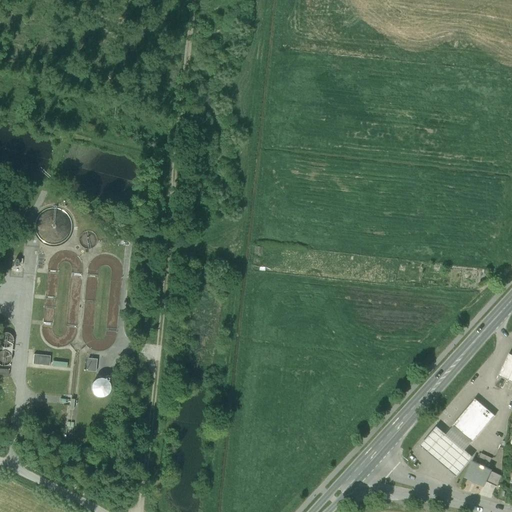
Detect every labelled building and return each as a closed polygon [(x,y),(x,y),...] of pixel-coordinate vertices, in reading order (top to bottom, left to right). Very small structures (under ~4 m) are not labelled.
[(14,271),(16,271),(18,270),(20,268),(21,266),(21,264),(21,262),(20,260),(18,259),(17,258),(14,257),(12,258),(10,259),(9,260),(8,262),(8,265),(8,267),(10,269),(11,270),(14,271)] [(56,294),(57,273),(48,272),(47,294),(56,294)] [(111,309),(119,309),(119,279),(111,279),(111,309)] [(54,312),(55,299),(46,298),(45,312),(54,312)] [(6,333),(1,335),(0,335),(0,345),(4,348),(10,346),(13,341),(11,336),(6,333)] [(5,349),(2,348),(2,352),(5,352),(7,353),(9,354),(11,357),(13,345),(12,345),(10,347),(8,348),(5,349)] [(4,352),(0,353),(0,365),(2,367),(8,366),(11,361),(9,355),(4,352)] [(511,356),(509,354),(498,377),(503,379),(511,383),(511,356)] [(50,357),(33,355),(32,365),(49,367),(50,357)] [(97,360),(88,359),(87,372),(95,373),(97,360)] [(458,390),(463,394),(483,372),(477,367),(458,390)] [(98,379),(94,381),(92,383),(90,387),(90,391),(92,395),(94,397),(98,399),(102,399),(106,397),(108,395),(110,391),(110,388),(108,383),(106,381),(103,379),(98,379)] [(475,400),(452,427),(453,427),(471,443),(472,443),(495,416),(475,400)] [(71,401),(67,401),(66,412),(70,413),(74,413),(75,401),(71,401)] [(69,421),(66,420),(64,432),(72,432),(73,421),(69,421)] [(471,443),(453,427),(446,435),(437,427),(420,446),(456,477),(473,458),(465,451),(471,443)] [(492,459),(481,454),(476,464),(487,469),(492,459)] [(476,464),(472,462),(465,478),(484,487),(486,482),(491,471),(487,469),(476,464)] [(501,477),(491,471),(486,482),(496,487),(501,477)]
